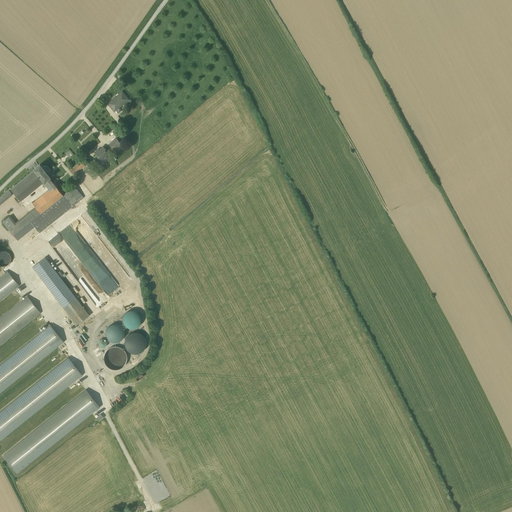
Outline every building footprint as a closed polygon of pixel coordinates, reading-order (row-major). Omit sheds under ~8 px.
[(122,92),(108,104),(114,111),(115,110),(118,114),(121,111),(118,108),(128,100),(122,92)] [(116,138),(109,144),(114,151),(117,148),(117,147),(121,144),(116,138)] [(103,147),(99,150),(98,150),(96,151),(96,153),(95,153),(100,160),(108,154),(103,147)] [(82,162),(71,171),(74,175),(84,166),(82,162)] [(43,166),(42,167),(39,164),(33,170),(43,182),(49,178),(50,177),(48,174),(49,173),(50,171),(50,170),(49,168),(48,167),(47,166),(45,165),(43,166)] [(33,170),(10,189),(20,201),(42,183),(43,182),(33,170)] [(54,185),(49,178),(43,182),(42,183),(44,187),(46,185),(49,189),(54,185)] [(49,189),(32,203),(35,207),(29,212),(34,218),(63,195),(54,185),(49,189)] [(83,197),(74,186),(63,195),(72,206),(83,197)] [(9,190),(0,197),(0,204),(12,194),(9,190)] [(34,218),(30,221),(34,226),(39,233),(72,206),(63,195),(34,218)] [(66,224),(77,216),(72,209),(67,213),(68,213),(62,218),(66,224)] [(15,223),(12,225),(17,232),(30,221),(34,218),(29,212),(15,223)] [(131,276),(82,214),(58,234),(107,295),(131,276)] [(10,215),(2,221),(8,229),(12,225),(15,223),(10,215)] [(30,221),(20,229),(24,234),(34,226),(30,221)] [(12,225),(8,229),(13,235),(17,232),(12,225)] [(17,232),(13,235),(17,240),(24,234),(20,229),(17,232)] [(107,295),(58,234),(50,240),(99,302),(107,295)] [(10,261),(10,259),(10,256),(8,253),(6,252),(3,251),(0,251),(0,265),(3,266),(6,266),(8,264),(10,261)] [(32,267),(40,277),(52,267),(45,257),(32,267)] [(71,291),(52,267),(40,277),(58,301),(71,291)] [(8,272),(0,278),(0,299),(18,285),(8,272)] [(89,315),(71,291),(58,301),(76,325),(89,315)] [(28,297),(0,319),(0,343),(40,312),(28,297)] [(140,323),(141,319),(140,316),(138,313),(135,311),(132,310),(128,311),(125,313),(123,316),(122,319),(123,323),(125,326),(128,328),(132,329),(135,328),(138,326),(140,323)] [(46,323),(39,329),(41,331),(48,325),(46,323)] [(83,333),(88,328),(83,323),(78,328),(83,333)] [(123,336),(124,333),(123,329),(121,326),(118,324),(115,324),(111,324),(108,326),(106,329),(106,333),(106,336),(108,339),(111,341),(115,342),(119,341),(122,339),(123,336)] [(50,326),(0,365),(0,391),(63,342),(63,341),(50,325),(50,326)] [(132,348),(132,351),(142,353),(145,334),(129,332),(127,347),(132,348)] [(106,345),(106,343),(106,342),(105,340),(104,339),(102,339),(101,339),(99,340),(98,342),(98,343),(98,345),(99,346),(101,347),(102,347),(104,347),(105,346),(106,345)] [(126,362),(127,358),(126,353),(123,350),(119,347),(115,346),(111,347),(107,350),(104,354),(103,358),(104,362),(107,366),(111,369),(115,370),(120,369),(123,366),(126,362)] [(68,358),(0,411),(0,438),(81,374),(81,373),(68,357),(68,358)] [(85,389),(4,454),(17,470),(98,405),(85,389)] [(113,414),(125,431),(135,423),(123,407),(113,414)] [(143,498),(128,505),(131,511),(133,511),(146,506),(143,498)]
